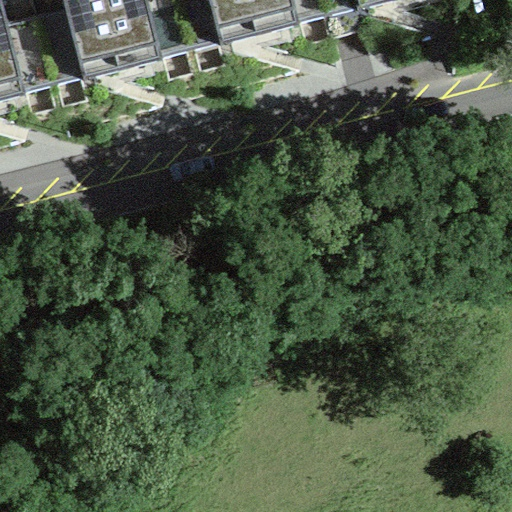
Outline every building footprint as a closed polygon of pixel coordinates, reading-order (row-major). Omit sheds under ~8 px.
[(25,92),(54,85),(36,15),(7,22),(1,0),(0,0),(0,101),(26,94),(25,92)] [(119,71),(123,70),(105,0),(63,0),(65,8),(36,15),(54,85),(83,77),(84,80),(119,71)] [(162,57),(191,50),(178,0),(105,0),(123,70),(127,68),(163,59),(162,57)] [(256,36),(260,35),(251,0),(178,0),(191,50),(220,42),(221,45),(256,36)] [(299,22),(328,15),(324,0),(251,0),(260,35),(264,34),(300,25),(299,22)] [(392,1),(396,0),(324,0),(328,15),(357,7),(358,10),(392,1)]
